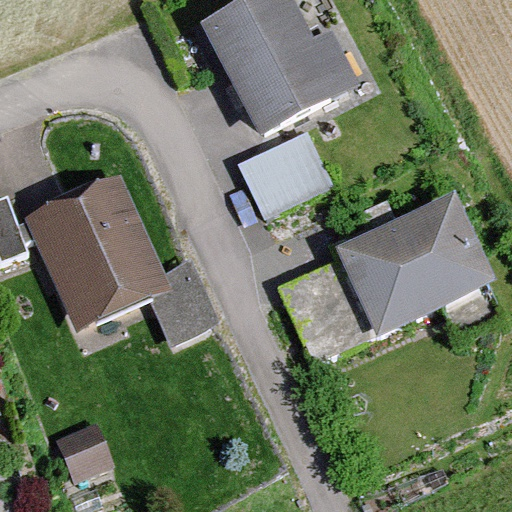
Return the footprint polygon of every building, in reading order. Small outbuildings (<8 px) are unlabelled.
[(286,0),(213,39),(270,144),(345,104),(288,0),(286,0)] [(306,150),(242,173),(261,223),(324,200),(306,150)] [(80,343),(181,298),(126,175),(24,220),(80,343)] [(0,271),(33,260),(11,198),(0,202),(0,271)] [(325,280),(357,349),(486,291),(454,221),(325,280)] [(80,487),(117,473),(98,425),(61,440),(80,487)]
